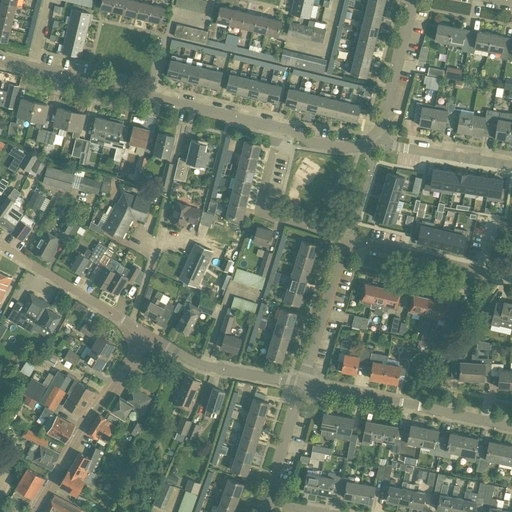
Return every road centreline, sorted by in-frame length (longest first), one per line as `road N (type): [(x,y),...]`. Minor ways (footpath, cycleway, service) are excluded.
road 1 (residential): [(278,128),(33,68)]
road 2 (residential): [(511,427),(301,385)]
road 3 (residential): [(32,511),(147,335)]
road 4 (residential): [(147,335),(0,246)]
road 5 (residential): [(511,278),(347,242)]
road 6 (residential): [(301,385),(202,366),(147,335)]
road 7 (residential): [(329,235),(260,207),(278,128)]
road 8 (residential): [(301,385),(347,242)]
road 9 (residential): [(511,166),(394,147),(373,136)]
road 10 (residential): [(373,136),(410,0)]
road 11 (residential): [(265,503),(301,385)]
